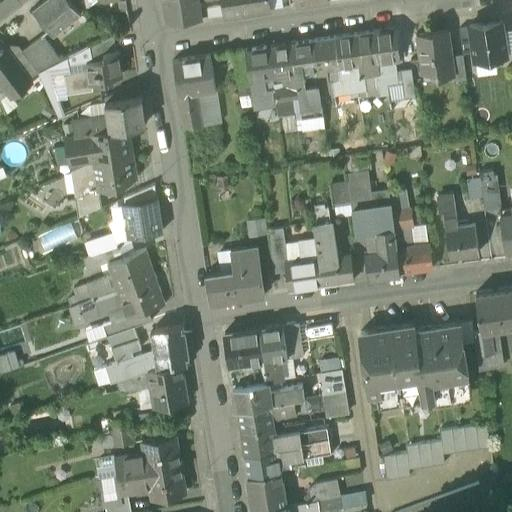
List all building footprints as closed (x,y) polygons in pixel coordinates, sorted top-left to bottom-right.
[(41,0),(33,6),(52,31),(79,11),(70,0),(41,0)] [(201,18),(198,0),(163,0),(167,23),(201,18)] [(221,0),(223,6),(224,14),(269,8),(267,0),(221,0)] [(207,8),(209,17),(224,14),(223,6),(207,8)] [(475,51),(476,59),(506,55),(502,22),(472,26),(472,27),(475,51)] [(459,29),(463,52),(475,51),(472,27),(459,29)] [(374,31),(378,62),(396,59),(399,59),(395,28),(374,31)] [(433,72),(434,79),(452,76),(455,76),(452,55),(448,29),(417,33),(422,74),(433,72)] [(358,64),(378,62),(374,31),(354,34),(358,64)] [(89,45),(91,58),(104,56),(103,50),(115,48),(113,32),(107,36),(89,45)] [(41,34),(22,48),(39,71),(60,60),(41,34)] [(339,67),(358,64),(354,34),(335,37),(339,67)] [(338,67),(339,67),(335,37),(313,40),(317,70),(328,68),(338,67)] [(0,79),(10,92),(12,95),(31,81),(29,78),(9,52),(0,40),(0,79)] [(305,72),(317,70),(313,40),(291,43),(295,73),(305,72)] [(274,76),(283,75),(295,73),(291,43),(270,46),(274,76)] [(29,78),(39,71),(22,48),(19,44),(9,52),(29,78)] [(246,49),(250,79),(265,77),(272,77),(268,46),(246,49)] [(64,72),(66,90),(92,86),(91,80),(108,78),(108,75),(121,73),(117,48),(115,48),(103,50),(104,56),(91,58),(86,59),(88,68),(64,72)] [(242,106),(253,104),(251,91),(250,79),(246,49),(235,51),(242,106)] [(452,76),(453,81),(466,79),(462,53),(452,55),(455,76),(452,76)] [(173,59),(179,94),(198,91),(215,89),(210,54),(173,59)] [(378,62),(379,73),(397,71),(396,59),(378,62)] [(378,62),(358,64),(359,76),(365,76),(375,75),(379,73),(378,62)] [(339,67),(338,67),(339,79),(332,80),(332,83),(334,93),(359,89),(366,88),(365,76),(359,76),(358,64),(339,67)] [(330,81),(332,80),(339,79),(338,67),(328,68),(330,81)] [(398,88),(400,100),(415,98),(411,69),(401,70),(403,87),(398,88)] [(322,116),(317,70),(305,72),(307,84),(315,83),(319,117),(322,116)] [(399,83),(397,71),(379,73),(375,75),(376,86),(379,86),(389,84),(399,83)] [(307,84),(305,72),(295,73),(296,85),(298,98),(301,119),(302,119),(302,116),(317,114),(317,117),(319,117),(315,83),(307,84)] [(296,85),(295,73),(283,75),(285,87),(296,85)] [(365,76),(366,88),(359,89),(361,97),(379,94),(379,86),(376,86),(375,75),(365,76)] [(267,89),(265,77),(250,79),(251,91),(267,89)] [(0,79),(0,99),(10,92),(0,79)] [(379,86),(379,94),(390,92),(389,84),(379,86)] [(275,88),(277,101),(292,99),(298,98),(296,85),(285,87),(275,88)] [(253,104),(277,101),(275,88),(267,89),(251,91),(253,104)] [(200,106),(198,91),(179,94),(181,109),(200,106)] [(72,117),(75,133),(129,125),(129,126),(145,123),(140,94),(105,100),(107,111),(72,117)] [(293,105),(292,99),(277,101),(277,108),(293,105)] [(181,109),(184,126),(202,124),(200,106),(181,109)] [(66,135),(71,168),(92,159),(133,152),(133,148),(129,126),(129,125),(75,133),(66,135)] [(365,140),(342,144),(345,155),(367,152),(365,140)] [(137,176),(133,152),(92,159),(71,168),(75,193),(80,192),(100,189),(112,187),(111,184),(124,182),(123,178),(137,176)] [(364,167),(347,169),(349,189),(363,188),(364,193),(368,192),(364,167)] [(351,204),(349,189),(347,169),(330,172),(335,206),(351,204)] [(480,176),(481,182),(483,197),(484,207),(501,205),(497,174),(480,176)] [(124,195),(125,201),(156,196),(154,182),(124,195)] [(470,198),(483,197),(481,182),(468,184),(470,198)] [(356,234),(375,231),(375,229),(394,227),(392,210),(390,202),(389,193),(388,189),(368,192),(364,193),(363,188),(349,189),(351,204),(356,234)] [(75,196),(78,214),(102,204),(100,189),(80,192),(80,196),(75,196)] [(129,227),(130,234),(131,234),(162,229),(156,196),(125,201),(129,227)] [(316,242),(318,257),(337,254),(330,204),(311,207),(313,221),(316,242)] [(449,206),(449,211),(445,212),(446,219),(445,219),(450,256),(480,252),(476,225),(458,227),(457,217),(455,205),(449,206)] [(511,205),(509,206),(510,214),(502,215),(503,224),(497,225),(498,233),(504,232),(506,248),(511,248),(511,249),(511,248),(511,205)] [(394,227),(394,228),(412,226),(410,208),(392,210),(394,227)] [(268,228),(274,271),(288,269),(287,261),(288,261),(283,225),(268,228)] [(394,228),(397,246),(414,244),(412,226),(394,228)] [(100,237),(102,243),(104,249),(107,248),(118,244),(132,239),(131,234),(130,234),(129,227),(100,237)] [(394,228),(394,227),(375,229),(375,231),(378,249),(397,246),(394,228)] [(299,244),(301,259),(318,257),(316,242),(299,244)] [(429,242),(414,244),(397,246),(400,273),(433,269),(429,242)] [(109,261),(113,273),(117,287),(155,274),(146,248),(122,256),(118,244),(107,248),(111,260),(109,261)] [(209,290),(210,300),(265,292),(258,244),(230,248),(233,268),(222,269),(206,272),(209,290)] [(400,273),(397,246),(378,249),(365,251),(369,277),(400,273)] [(92,253),(96,265),(109,261),(111,260),(107,248),(104,249),(98,251),(92,253)] [(219,250),(222,269),(233,268),(230,248),(219,250)] [(351,252),(337,254),(318,257),(322,284),(355,279),(351,252)] [(322,284),(318,257),(301,259),(288,261),(287,261),(288,269),(291,288),(322,284)] [(113,273),(87,282),(92,296),(117,287),(113,273)] [(155,274),(117,287),(123,304),(127,313),(127,315),(142,310),(164,302),(155,274)] [(77,301),(92,296),(87,282),(72,287),(77,301)] [(83,318),(123,304),(117,287),(92,296),(77,301),(83,318)] [(481,327),(481,329),(491,328),(499,327),(511,325),(511,287),(476,293),(481,327)] [(108,333),(112,345),(138,336),(134,324),(146,319),(142,310),(127,315),(127,313),(116,317),(120,328),(108,333)] [(104,321),(108,333),(120,328),(116,317),(104,321)] [(463,341),(475,340),(473,328),(472,320),(460,322),(463,341)] [(285,323),(289,356),(303,354),(298,321),(287,322),(285,323)] [(151,328),(155,351),(157,364),(180,361),(190,359),(184,322),(151,328)] [(378,393),(380,404),(399,401),(399,399),(404,398),(402,389),(421,386),(422,398),(435,396),(434,390),(448,388),(450,398),(454,397),(453,387),(469,385),(463,341),(460,322),(414,329),(413,323),(360,331),(369,394),(378,393)] [(231,364),(264,359),(278,357),(289,356),(285,323),(260,326),(226,331),(231,364)] [(481,327),(473,328),(475,340),(479,369),(504,366),(503,359),(491,360),(490,352),(494,351),(491,328),(481,329),(481,327)] [(503,359),(499,327),(491,328),(494,351),(490,352),(491,360),(503,359)] [(148,367),(157,364),(155,351),(147,354),(145,349),(134,353),(132,348),(141,345),(138,336),(112,345),(117,359),(94,366),(100,382),(111,379),(111,380),(118,378),(148,367)] [(0,367),(0,368),(17,363),(12,347),(0,350),(0,367)] [(317,356),(317,367),(342,366),(341,355),(317,356)] [(264,359),(266,371),(280,369),(278,357),(264,359)] [(231,364),(234,384),(267,379),(266,371),(264,359),(231,364)] [(150,379),(152,390),(154,398),(155,404),(187,399),(180,361),(157,364),(148,367),(150,379)] [(118,378),(121,388),(150,379),(148,367),(118,378)] [(281,377),(280,369),(266,371),(267,379),(281,377)] [(321,383),(323,393),(345,389),(342,369),(321,372),(323,383),(321,383)] [(238,407),(271,402),(269,389),(267,379),(234,384),(238,407)] [(302,383),(293,385),(295,398),(304,396),(302,383)] [(271,402),(295,398),(293,385),(269,389),(271,402)] [(348,412),(345,389),(323,393),(326,415),(348,412)] [(295,398),(271,402),(273,415),(306,409),(304,396),(295,398)] [(274,424),(273,415),(271,402),(238,407),(241,429),(274,424)] [(111,430),(113,430),(132,427),(130,413),(109,416),(111,430)] [(440,430),(441,440),(443,454),(490,447),(487,423),(440,430)] [(245,452),(278,446),(276,433),(274,424),(241,429),(245,452)] [(299,429),(302,442),(331,438),(329,424),(299,429)] [(134,439),(132,427),(113,430),(115,442),(134,439)] [(299,429),(276,433),(278,446),(302,442),(299,429)] [(143,436),(145,451),(147,466),(180,461),(175,431),(143,436)] [(331,438),(302,442),(304,456),(333,452),(331,438)] [(444,463),(443,454),(441,440),(406,445),(407,452),(409,469),(444,463)] [(280,460),(304,456),(302,442),(278,446),(280,460)] [(281,469),(280,460),(278,446),(245,452),(248,474),(281,469)] [(118,471),(147,466),(145,451),(138,452),(137,449),(115,453),(118,471)] [(410,476),(409,469),(407,452),(383,455),(386,479),(410,476)] [(180,461),(147,466),(150,480),(152,496),(185,491),(180,461)] [(142,482),(150,480),(147,466),(118,471),(121,489),(143,485),(142,482)] [(283,478),(281,469),(248,474),(254,509),(287,503),(283,478)] [(309,488),(311,499),(316,499),(334,496),(330,477),(316,479),(309,488)] [(398,511),(469,511),(487,506),(479,483),(398,511)] [(132,511),(133,511),(131,511),(128,497),(107,500),(108,511),(132,511)] [(313,511),(311,499),(295,502),(296,511),(313,511)] [(288,511),(287,503),(254,509),(254,511),(288,511)]
